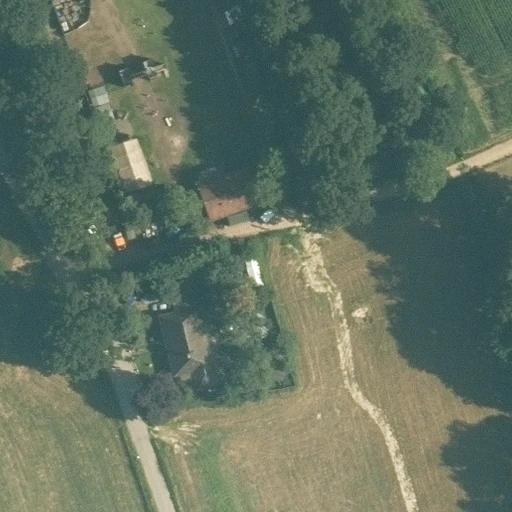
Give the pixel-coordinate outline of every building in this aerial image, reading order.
[(126,192),(150,184),(135,139),(111,147),(126,192)] [(243,173),(198,189),(210,221),(255,205),(243,173)] [(201,268),(158,278),(161,292),(168,291),(173,313),(197,308),(229,301),(224,278),(204,282),(201,268)] [(197,311),(160,320),(174,376),(193,372),(198,390),(224,383),(219,361),(210,364),(197,311)] [(282,366),(269,359),(263,372),(276,379),(282,366)]
